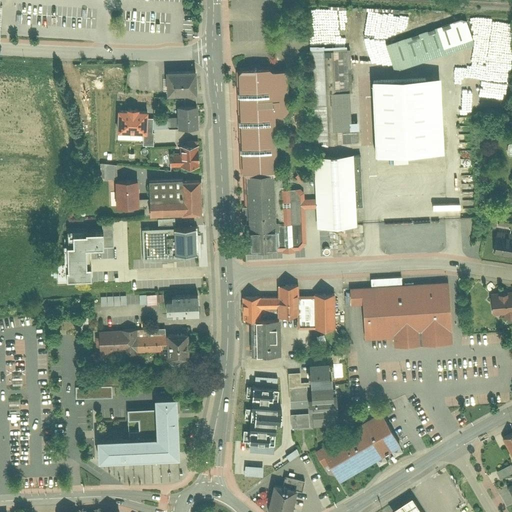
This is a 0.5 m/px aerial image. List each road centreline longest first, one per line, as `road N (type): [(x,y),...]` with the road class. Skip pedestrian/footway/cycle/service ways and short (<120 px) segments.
road 1 (residential): [(226,275),(440,263),(511,272)]
road 2 (residential): [(215,70),(132,78),(0,73)]
road 3 (secondary): [(208,489),(227,348),(226,275)]
road 4 (secondary): [(226,275),(215,70)]
road 5 (residential): [(180,507),(118,494),(42,499)]
road 6 (secondary): [(452,444),(346,511)]
